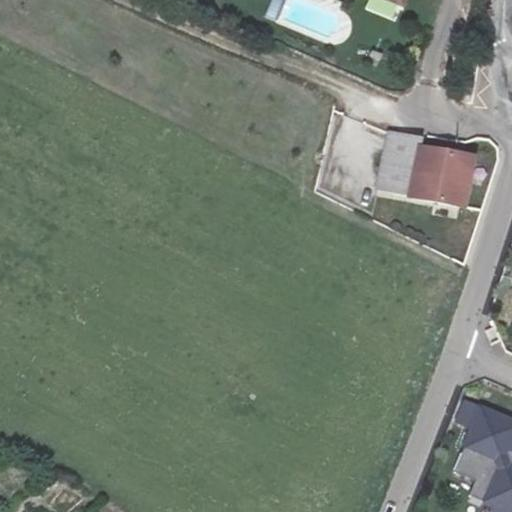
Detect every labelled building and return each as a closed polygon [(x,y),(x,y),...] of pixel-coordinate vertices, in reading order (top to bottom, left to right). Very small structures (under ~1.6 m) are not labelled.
[(406,199),(417,155),(420,144),(386,134),(371,188),(406,199)] [(471,168),(417,155),(406,199),(457,212),(471,168)] [(505,444),(466,427),(449,466),(477,479),(480,488),(470,511),(511,511),(511,490),(503,487),(494,483),(492,473),(492,472),(505,444)] [(477,479),(449,466),(438,491),(458,500),(452,511),(470,511),(480,488),(477,479)] [(506,478),(492,472),(492,473),(494,483),(503,487),(506,478)]
